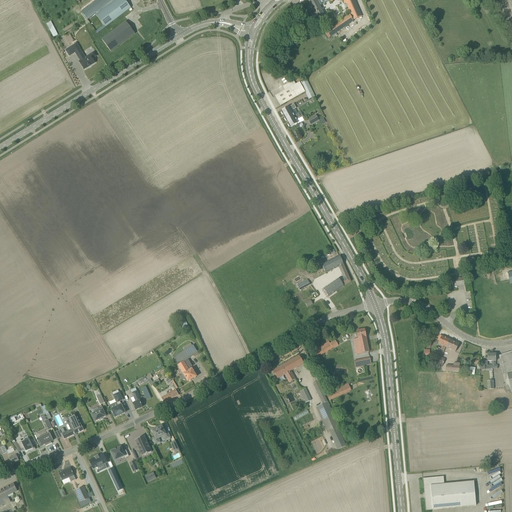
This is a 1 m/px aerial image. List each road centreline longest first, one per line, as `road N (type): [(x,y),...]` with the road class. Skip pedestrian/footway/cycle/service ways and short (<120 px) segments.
road 1 (unclassified): [(0,483),(172,405),(323,319),(374,304)]
road 2 (secondary): [(374,304),(253,86),(252,35)]
road 3 (tertiary): [(0,147),(178,36)]
road 4 (secondary): [(401,511),(374,304)]
road 5 (unclassified): [(374,304),(406,300),(472,340),(511,340)]
